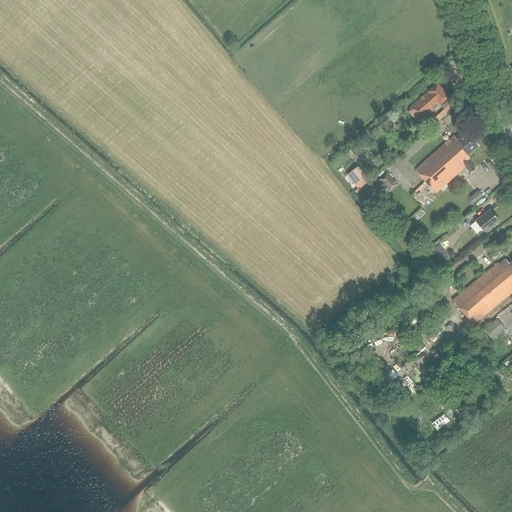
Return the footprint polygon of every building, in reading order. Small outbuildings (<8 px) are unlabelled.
[(437,85),(409,109),(417,117),(431,106),(434,110),(448,97),(437,85)] [(393,125),(387,119),(382,124),(387,130),(393,125)] [(440,148),(415,170),(425,182),(435,193),(460,171),(465,166),(470,171),(474,168),(467,160),(469,158),(467,156),(479,146),(473,140),(467,132),(458,140),(454,136),(440,148)] [(370,180),(358,166),(347,175),(359,190),(370,180)] [(398,182),(387,172),(377,181),(388,192),(398,182)] [(467,200),(472,205),(482,196),(478,191),(467,200)] [(421,209),(413,216),(417,220),(425,213),(421,209)] [(499,221),(490,210),(475,221),(484,233),(499,221)] [(438,245),(426,254),(436,267),(435,268),(440,275),(445,270),(440,264),(448,257),(438,245)] [(505,260),(499,265),(498,263),(452,301),(474,327),(511,295),(511,261),(509,264),(505,260)] [(490,339),(503,328),(496,319),(483,330),(490,339)] [(429,330),(430,331),(433,335),(441,328),(437,323),(429,330)] [(419,341),(430,331),(426,327),(410,341),(418,352),(424,347),(419,341)] [(485,334),(480,338),(485,344),(490,340),(485,334)] [(436,353),(433,356),(436,360),(434,361),(438,366),(452,355),(447,350),(446,351),(443,348),(439,351),(442,354),(439,357),(436,353)] [(503,378),(498,373),(492,379),(496,384),(503,378)]
